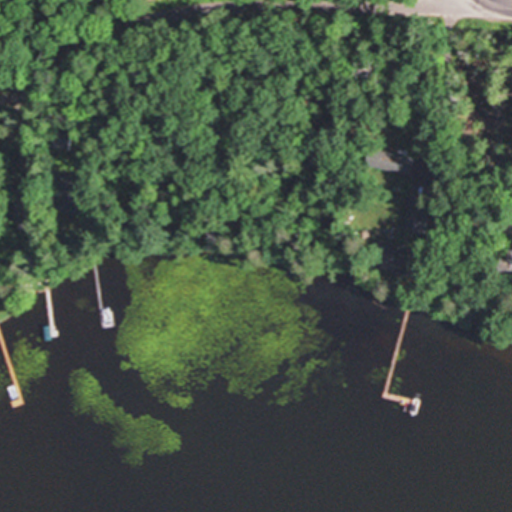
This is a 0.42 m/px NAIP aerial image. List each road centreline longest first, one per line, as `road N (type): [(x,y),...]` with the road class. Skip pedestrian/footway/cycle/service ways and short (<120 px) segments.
road 1 (residential): [(463,0),(374,9),(261,4),(178,15),(111,40),(0,109)]
road 2 (residential): [(444,280),(454,5)]
